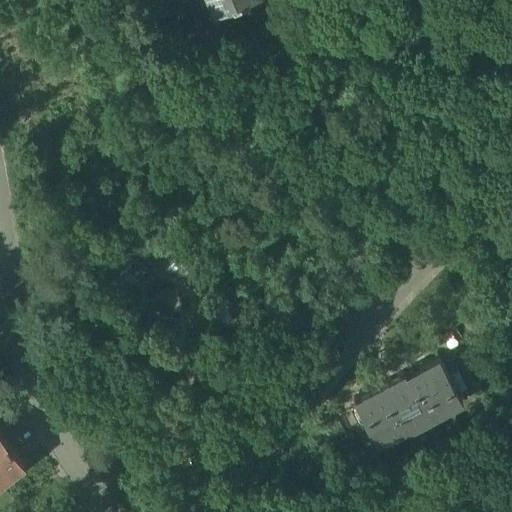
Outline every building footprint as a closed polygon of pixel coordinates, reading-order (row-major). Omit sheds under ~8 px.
[(239,0),(208,0),(213,11),(239,0)] [(199,265),(204,266),(214,269),(217,255),(171,243),(167,256),(199,265)] [(129,269),(137,276),(148,266),(140,257),(138,259),(130,251),(103,277),(111,286),(129,269)] [(230,283),(224,286),(226,289),(221,292),(232,317),(243,312),(230,283)] [(93,306),(101,314),(107,309),(100,300),(93,306)] [(127,331),(158,353),(166,342),(135,319),(127,331)] [(211,366),(213,370),(221,393),(234,388),(222,354),(209,359),(211,366)] [(404,371),(354,398),(377,442),(411,424),(412,426),(463,399),(439,354),(405,372),(404,371)] [(167,420),(176,409),(149,388),(140,399),(167,420)] [(90,427),(99,422),(95,413),(86,418),(90,427)] [(0,479),(23,461),(0,430),(0,479)]
